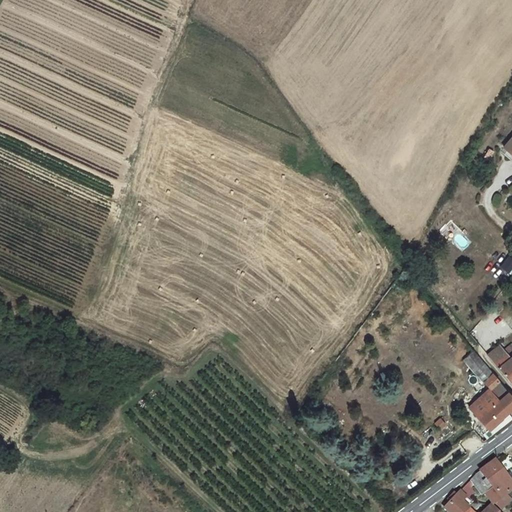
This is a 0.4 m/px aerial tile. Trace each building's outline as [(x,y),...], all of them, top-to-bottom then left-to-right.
[(509,272),(511,268),(511,257),(510,255),(501,265),(509,272)] [(498,364),(511,380),(511,346),(507,350),(504,346),(492,356),(498,364)] [(493,373),(474,352),(464,361),(483,382),(493,373)] [(511,409),(511,394),(493,373),(483,382),(491,390),(470,407),(492,434),(511,420),(506,414),(511,409)] [(511,511),(511,477),(498,459),(488,467),(480,471),(487,481),(491,486),(486,490),(496,501),(484,511),(511,511)] [(487,481),(480,471),(469,482),(456,496),(465,503),(487,481)] [(448,511),(463,511),(469,506),(465,503),(456,496),(451,502),(444,508),(448,511)]
